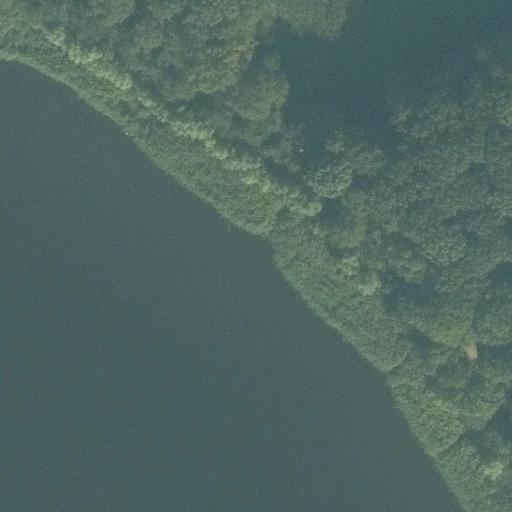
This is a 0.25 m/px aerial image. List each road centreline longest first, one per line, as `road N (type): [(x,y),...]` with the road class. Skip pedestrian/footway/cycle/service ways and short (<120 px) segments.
road 1 (track): [(511,412),(412,251),(322,156)]
road 2 (track): [(322,156),(180,49)]
